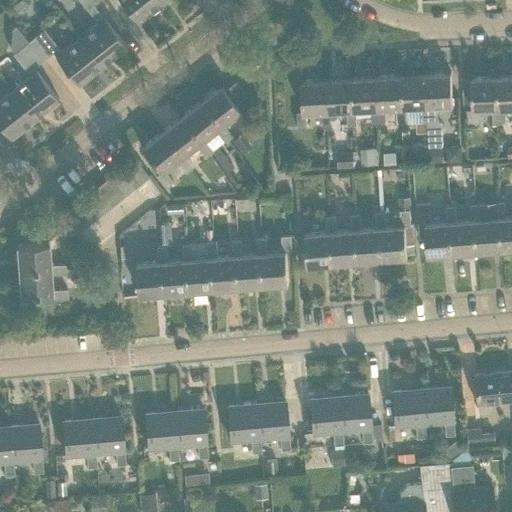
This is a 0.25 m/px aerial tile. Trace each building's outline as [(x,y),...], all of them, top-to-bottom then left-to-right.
[(79,0),(97,21),(79,36),(102,64),(126,45),(103,17),(93,4),(97,0),(79,0)] [(120,0),(137,22),(162,2),(159,0),(120,0)] [(33,66),(42,59),(28,40),(27,40),(16,26),(11,29),(10,47),(13,51),(12,53),(29,75),(11,89),(34,118),(58,99),(33,66)] [(60,50),(43,28),(28,40),(42,59),(52,51),(55,55),(77,84),(102,64),(79,36),(60,50)] [(453,104),(451,71),(426,73),(427,105),(421,105),(422,120),(427,120),(428,142),(428,144),(442,144),(441,122),(437,118),(436,104),(453,104)] [(401,74),(402,106),(396,107),(397,121),(406,121),(405,106),(421,105),(427,105),(426,73),(401,74)] [(385,107),(396,107),(402,106),(401,74),(376,75),(378,108),(371,108),(372,123),(381,122),(385,119),(385,107)] [(511,74),(496,75),(498,107),(491,108),(492,123),(502,122),(505,118),(504,107),(511,106),(511,74)] [(378,108),(376,75),(351,77),(353,109),(347,109),(347,124),(357,124),(356,109),(371,108),(378,108)] [(491,108),(498,107),(496,75),(471,76),(472,108),(467,108),(467,124),(477,123),(481,120),(480,108),(491,108)] [(353,109),(351,77),(326,78),(328,110),(322,111),(323,125),(332,125),(331,117),(335,117),(338,114),(337,110),(347,109),(353,109)] [(322,111),(328,110),(326,78),(301,79),(303,111),(297,111),(298,127),(307,126),(306,111),(322,111)] [(214,129),(224,141),(231,135),(222,123),(239,109),(220,84),(198,101),(218,126),(214,129)] [(0,97),(0,124),(10,137),(34,118),(11,89),(0,97)] [(214,129),(218,126),(198,101),(179,116),(199,141),(195,144),(204,156),(211,150),(202,138),(214,129)] [(195,144),(199,141),(179,116),(159,131),(179,157),(175,159),(185,171),(192,166),(183,154),(195,144)] [(175,159),(179,157),(159,131),(141,146),(160,171),(155,174),(165,187),(172,181),(163,169),(175,159)] [(231,140),(241,153),(251,145),(241,132),(231,140)] [(426,142),(414,143),(415,158),(429,157),(428,144),(428,142),(426,142)] [(373,147),(360,148),(361,164),(374,163),(373,147)] [(429,160),(443,160),(443,147),(429,147),(429,160)] [(337,165),(353,165),(353,150),(337,151),(337,165)] [(215,156),(214,157),(225,172),(232,166),(221,151),(215,156)] [(384,162),(396,162),(396,153),(384,153),(384,162)] [(148,176),(134,157),(125,164),(139,183),(148,176)] [(130,190),(139,183),(125,164),(115,171),(130,190)] [(251,178),(245,165),(231,171),(237,185),(251,178)] [(121,197),(130,190),(115,171),(106,178),(121,197)] [(106,178),(97,185),(112,204),(121,197),(106,178)] [(103,211),(112,204),(97,185),(88,193),(103,211)] [(103,211),(88,193),(79,200),(94,219),(103,211)] [(441,193),(442,205),(451,204),(450,193),(441,193)] [(409,196),(398,196),(399,205),(399,209),(400,209),(410,208),(411,208),(410,196),(409,196)] [(85,226),(94,219),(79,200),(70,207),(85,226)] [(500,215),(506,215),(505,200),(480,202),(481,217),(475,218),(478,250),(503,248),(500,215)] [(472,218),(457,219),(451,220),(453,252),(478,250),(475,218),(481,217),(480,202),(471,203),(472,218)] [(425,222),(428,254),(453,252),(451,220),(457,219),(455,204),(446,205),(447,220),(425,222)] [(61,214),(75,233),(85,226),(70,207),(61,214)] [(402,224),(386,225),(380,225),(382,258),(408,256),(407,244),(414,243),(412,223),(411,224),(410,208),(400,209),(402,224)] [(382,258),(380,225),(386,225),(385,210),(375,211),(377,226),(361,227),(355,227),(358,260),(382,258)] [(416,221),(425,221),(425,211),(416,212),(416,221)] [(358,260),(355,227),(361,227),(360,212),(351,213),(352,228),(336,229),(330,229),(333,262),(358,260)] [(307,264),(333,262),(330,229),(336,229),(335,214),(326,215),(327,230),(305,232),(307,264)] [(511,214),(506,215),(500,215),(503,248),(511,246),(511,214)] [(289,281),(286,250),(292,249),(291,234),(282,234),(283,249),(268,251),(261,251),(264,283),(289,281)] [(264,283),(261,251),(268,251),(266,236),(257,236),(258,251),(243,253),(236,253),(239,285),(264,283)] [(214,287),(239,285),(236,253),(243,253),(242,238),(232,238),(234,253),(218,255),(211,255),(214,287)] [(189,290),(214,287),(211,255),(218,255),(217,240),(208,241),(209,255),(193,257),(187,257),(189,290)] [(18,269),(50,266),(51,273),(65,272),(65,263),(50,264),(48,241),(16,244),(18,269)] [(162,259),(164,292),(189,290),(187,257),(193,257),(192,242),(183,243),(184,258),(168,259),(162,259)] [(139,294),(164,292),(162,259),(168,259),(167,244),(158,245),(159,260),(137,262),(139,294)] [(52,288),(51,273),(50,266),(18,269),(20,295),(51,292),(52,298),(67,297),(67,287),(52,288)] [(92,270),(93,281),(104,280),(103,269),(92,270)] [(511,369),(473,373),(475,402),(511,398),(511,369)] [(443,420),(445,434),(454,433),(450,385),(421,387),(424,421),(443,420)] [(425,436),(424,421),(421,387),(391,390),(394,424),(415,422),(416,436),(425,436)] [(361,427),(362,441),(372,440),(367,392),(338,394),(341,429),(361,427)] [(342,443),(341,429),(338,394),(309,397),(312,431),(332,429),(333,444),(342,443)] [(279,434),(280,448),(289,448),(285,399),(256,402),(259,436),(279,434)] [(260,450),(259,436),(256,402),(227,405),(230,439),(250,437),(251,451),(260,450)] [(196,442),(198,456),(207,455),(203,407),(173,409),(176,443),(196,442)] [(178,458),(176,443),(173,409),(144,412),(147,446),(167,444),(169,459),(178,458)] [(125,463),(120,414),(92,417),(95,451),(114,449),(115,463),(125,463)] [(96,465),(95,451),(92,417),(62,419),(65,454),(85,452),(87,466),(96,465)] [(32,457),(33,471),(43,470),(38,422),(9,424),(12,458),(32,457)] [(14,473),(12,458),(9,424),(0,425),(0,459),(3,459),(5,474),(14,473)] [(480,426),(465,428),(466,446),(467,445),(468,445),(481,444),(480,426)] [(455,439),(448,445),(455,455),(463,449),(462,448),(455,439)] [(511,442),(500,444),(502,461),(511,460),(511,442)] [(455,455),(451,458),(451,460),(451,461),(452,461),(452,462),(452,464),(454,464),(457,464),(469,463),(469,455),(468,445),(467,445),(466,446),(463,449),(455,455)] [(338,448),(329,449),(331,465),(344,464),(342,447),(338,448)] [(396,462),(413,462),(412,452),(396,453),(396,462)] [(363,466),(376,465),(375,457),(363,458),(363,466)] [(275,459),(265,460),(266,472),(277,471),(275,459)] [(449,462),(434,463),(437,500),(452,498),(452,511),(493,511),(491,485),(474,487),(471,463),(469,463),(457,464),(454,464),(452,464),(452,462),(452,461),(451,461),(449,461),(449,462)] [(438,511),(437,500),(434,463),(419,464),(421,482),(405,483),(398,491),(399,498),(382,500),(383,511),(438,511)] [(218,470),(203,471),(204,482),(219,480),(218,470)] [(194,473),(183,474),(184,485),(196,484),(196,478),(195,473),(194,473)] [(54,478),(44,479),(45,496),(55,495),(54,478)] [(65,480),(56,481),(57,494),(66,493),(65,480)] [(265,483),(253,484),(254,493),(266,491),(265,483)] [(0,493),(0,495),(0,498),(4,502),(8,501),(14,495),(14,490),(11,487),(6,487),(0,493)] [(154,492),(139,493),(140,507),(156,505),(154,492)] [(93,495),(88,495),(89,511),(106,511),(105,493),(93,495)]
